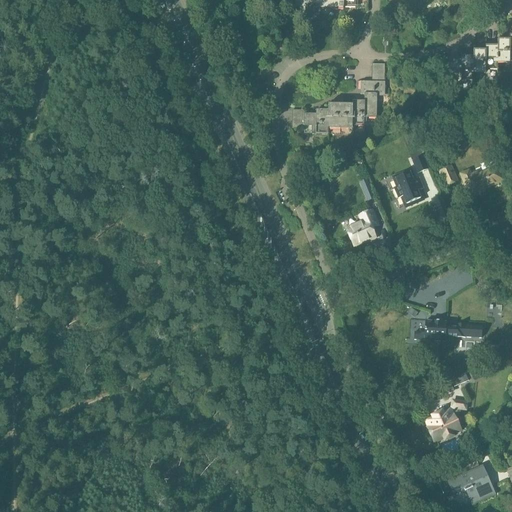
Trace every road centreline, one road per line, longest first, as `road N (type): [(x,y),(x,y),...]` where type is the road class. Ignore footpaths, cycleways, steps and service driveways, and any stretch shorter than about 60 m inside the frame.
road 1 (track): [(69,0),(26,153),(16,511)]
road 2 (primary): [(302,312),(162,0)]
road 3 (track): [(302,312),(0,433)]
road 4 (residential): [(335,296),(276,149),(274,114),(283,79),(298,64),(366,54)]
road 5 (primary): [(392,511),(302,312)]
road 6 (residential): [(335,296),(502,228)]
road 7 (residential): [(511,13),(476,35),(420,52),(366,54)]
